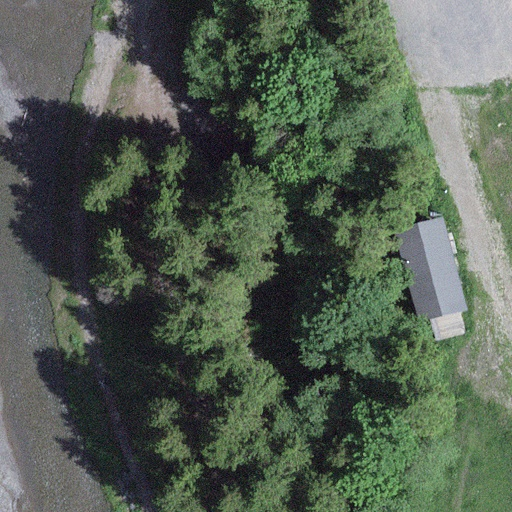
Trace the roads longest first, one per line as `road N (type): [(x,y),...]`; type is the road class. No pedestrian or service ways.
road 1 (track): [(152,511),(81,309),(89,189),(109,72),(138,0)]
road 2 (track): [(246,511),(224,325),(145,0)]
road 3 (track): [(476,154),(511,275)]
